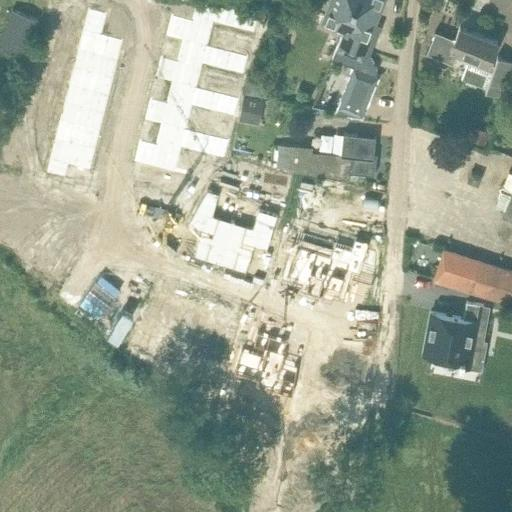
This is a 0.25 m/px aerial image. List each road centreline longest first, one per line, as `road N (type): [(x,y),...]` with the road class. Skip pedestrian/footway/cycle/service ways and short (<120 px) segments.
road 1 (residential): [(134,0),(141,40),(105,224),(117,250),(327,322),(387,330),(395,238)]
road 2 (residential): [(415,0),(398,115),(395,238)]
